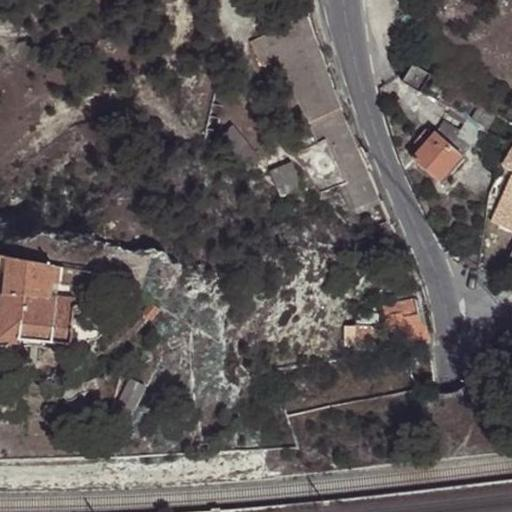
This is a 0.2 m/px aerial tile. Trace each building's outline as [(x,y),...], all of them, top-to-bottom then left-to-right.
[(278,55),(309,121),(338,109),(312,35),(309,28),(305,22),(299,19),(292,21),(250,42),(261,64),(278,55)] [(438,71),(422,57),(408,73),(424,87),(438,71)] [(325,138),(344,179),(356,208),(376,199),(349,137),(344,125),(338,109),(309,121),(319,141),(325,138)] [(437,131),(465,149),(478,134),(451,110),(437,131)] [(300,151),(319,141),(309,121),(292,129),(300,151)] [(230,126),(218,135),(247,170),(258,160),(230,126)] [(461,153),(465,149),(437,131),(436,132),(461,153)] [(437,181),(461,153),(436,132),(432,138),(426,133),(418,143),(423,149),(413,161),(437,181)] [(511,148),(502,167),(511,172),(511,148)] [(280,196),(304,186),(293,161),(270,170),(280,196)] [(511,185),(492,224),(511,234),(511,185)] [(0,255),(0,273),(6,275),(9,258),(0,255)] [(54,266),(9,258),(6,275),(4,294),(6,295),(5,310),(3,309),(2,319),(4,320),(2,337),(20,339),(54,341),(72,343),(75,313),(76,314),(80,313),(83,310),(81,306),(77,305),(77,298),(51,296),(54,266)] [(98,273),(56,266),(55,275),(96,283),(98,273)] [(403,316),(418,313),(415,299),(382,307),(384,318),(389,317),(402,315),(403,316)] [(100,302),(94,320),(104,324),(110,305),(100,302)] [(143,311),(150,317),(157,311),(150,303),(143,311)] [(423,333),(418,313),(403,316),(407,336),(423,333)] [(394,339),(407,336),(403,316),(402,315),(389,317),(394,339)] [(353,326),(353,344),(377,344),(377,326),(353,326)] [(53,347),(54,341),(20,339),(20,344),(32,346),(41,347),(53,347)] [(118,401),(135,409),(147,383),(130,375),(118,401)]
